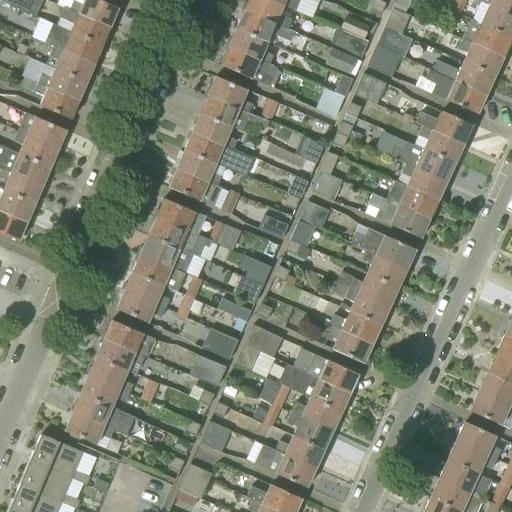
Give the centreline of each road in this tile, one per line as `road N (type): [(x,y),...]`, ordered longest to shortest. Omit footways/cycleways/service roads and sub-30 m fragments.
road 1 (residential): [(0,428),(184,0)]
road 2 (residential): [(359,511),(511,178)]
